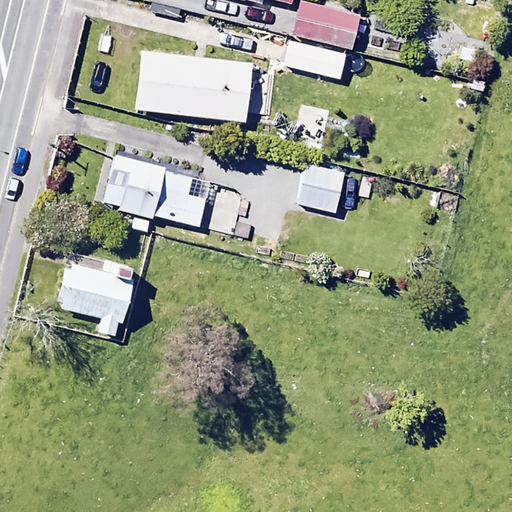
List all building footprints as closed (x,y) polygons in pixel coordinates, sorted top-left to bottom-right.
[(359,17),(299,1),(290,34),(350,50),(359,17)] [(345,58),(288,43),(282,66),(339,81),(345,58)] [(252,66),(140,53),(133,111),(245,124),(252,66)] [(165,162),(115,151),(104,198),(121,202),(120,207),(232,233),(240,197),(235,189),(208,182),(210,178),(164,167),(165,162)] [(343,171),(306,162),(296,200),(333,209),(343,171)] [(98,315),(95,327),(113,332),(117,318),(121,319),(132,274),(126,272),(128,263),(104,257),(101,268),(64,259),(55,299),(62,300),(60,306),(98,315)]
